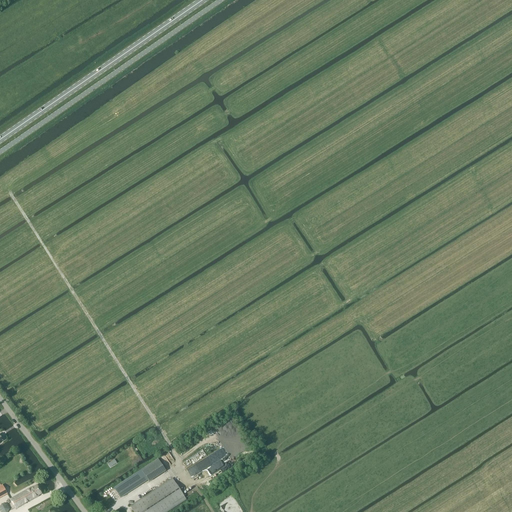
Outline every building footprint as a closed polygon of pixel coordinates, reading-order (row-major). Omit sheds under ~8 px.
[(166,471),(158,459),(141,470),(148,480),(149,482),(166,471)] [(114,488),(120,498),(148,480),(141,470),(114,488)] [(130,506),(134,511),(167,511),(186,500),(172,479),(130,506)] [(29,489),(26,491),(31,500),(36,498),(35,497),(41,494),(36,486),(29,489)] [(31,500),(26,491),(10,500),(15,509),(31,500)]
